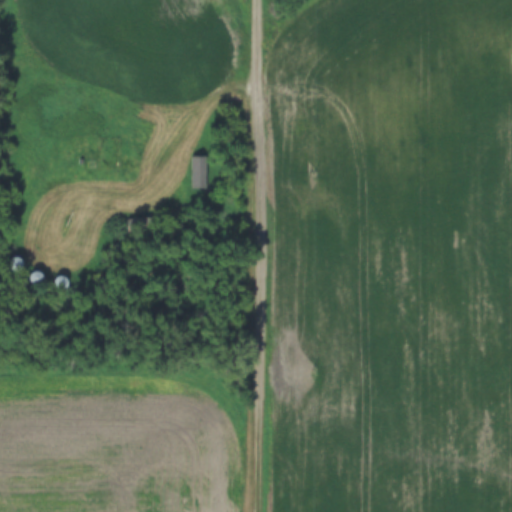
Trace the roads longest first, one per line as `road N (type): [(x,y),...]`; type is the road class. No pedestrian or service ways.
road 1 (track): [(261,0),(262,511)]
road 2 (track): [(262,83),(224,83),(183,112),(165,155),(144,178),(90,196),(74,214),(59,257)]
